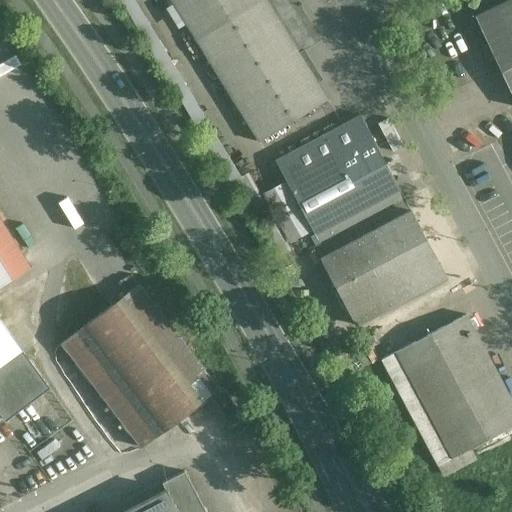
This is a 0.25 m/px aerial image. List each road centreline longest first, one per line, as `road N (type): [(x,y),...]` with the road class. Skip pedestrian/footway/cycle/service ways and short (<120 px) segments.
road 1 (primary): [(53,0),(366,511)]
road 2 (residential): [(369,0),(371,39),(501,294),(511,300)]
